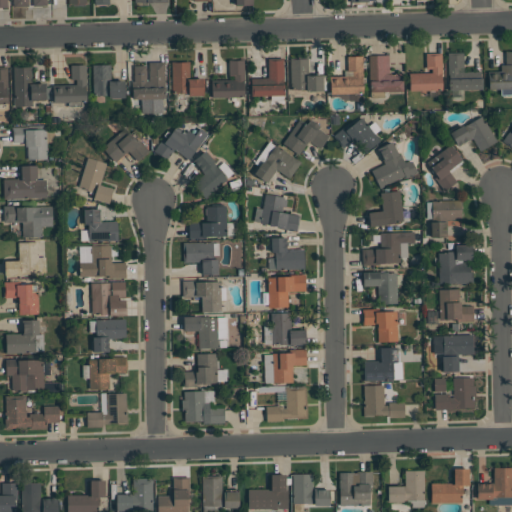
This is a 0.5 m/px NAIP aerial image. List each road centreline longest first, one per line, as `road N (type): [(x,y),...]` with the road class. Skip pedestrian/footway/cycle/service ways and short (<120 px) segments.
road 1 (residential): [(0,452),(511,438)]
road 2 (residential): [(0,35),(511,22)]
road 3 (residential): [(333,187),(338,443)]
road 4 (residential): [(151,198),(156,448)]
road 5 (residential): [(499,192),(501,439)]
